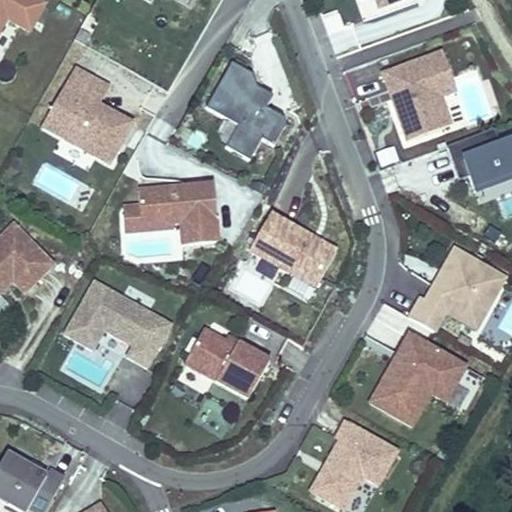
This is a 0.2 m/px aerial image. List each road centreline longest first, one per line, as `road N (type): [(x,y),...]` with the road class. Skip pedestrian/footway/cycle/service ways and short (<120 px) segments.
road 1 (residential): [(288,0),(361,194),(373,246),(370,288),(269,458),(210,482),(140,467)]
road 2 (residential): [(140,467),(0,396)]
